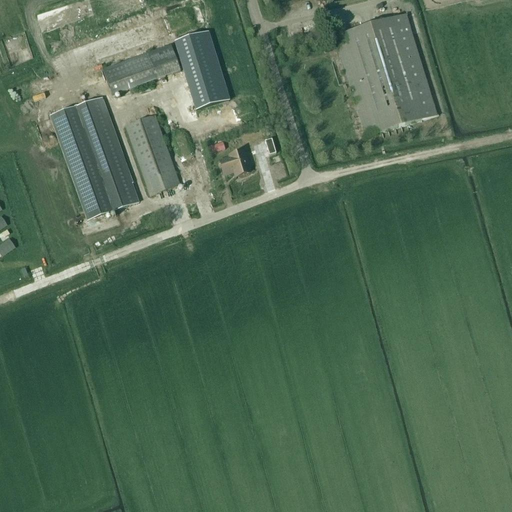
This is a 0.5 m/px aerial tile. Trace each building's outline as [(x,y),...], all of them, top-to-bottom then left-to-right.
[(407,16),(332,39),(334,39),(364,139),(363,139),(363,140),(438,117),(437,116),(436,117),(405,17),(407,17),(407,16)] [(208,34),(174,45),(195,113),(229,102),(208,34)] [(171,47),(148,55),(102,71),(111,98),(180,73),(171,47)] [(139,204),(101,100),(51,118),(89,223),(139,204)] [(319,111),(312,113),(316,131),(323,129),(319,111)] [(125,129),(150,198),(180,187),(155,118),(125,129)] [(219,145),(209,149),(211,155),(221,152),(219,145)] [(234,174),(235,178),(249,174),(248,169),(249,169),(247,162),(245,162),(243,153),(229,158),(230,160),(219,163),(224,177),(234,174)]
